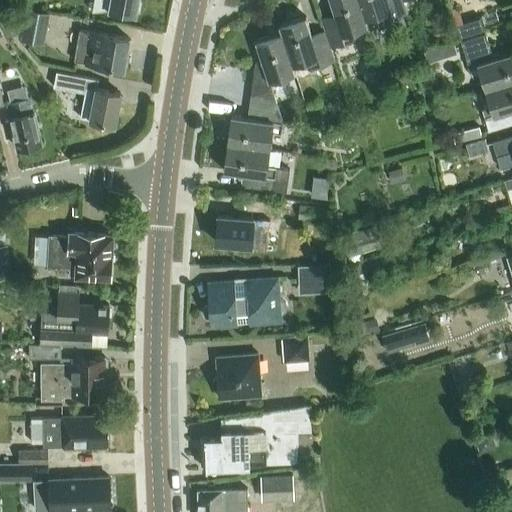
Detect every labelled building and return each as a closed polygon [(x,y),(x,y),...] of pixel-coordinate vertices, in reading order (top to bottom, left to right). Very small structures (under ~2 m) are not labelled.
[(99,0),(101,11),(110,10),(135,15),(137,0),(99,0)] [(359,0),(329,0),(336,20),(323,24),(325,31),(326,31),(332,48),(356,40),(353,31),(369,26),(367,18),(366,19),(359,0)] [(403,0),(359,0),(366,19),(367,18),(383,13),(386,22),(409,14),(405,0),(404,1),(403,0)] [(50,12),(27,8),(21,40),(44,44),(50,12)] [(7,15),(0,19),(0,26),(7,38),(17,32),(7,15)] [(326,31),(325,31),(312,35),(306,17),(279,26),(282,33),(283,33),(294,66),(295,65),(294,65),(311,60),(314,69),(337,61),(332,48),(326,31)] [(456,24),(459,36),(484,29),(480,17),(456,24)] [(74,60),(84,62),(99,65),(124,70),(129,38),(104,34),(80,30),(74,60)] [(255,70),(252,97),(251,107),(281,111),(271,81),(297,73),(295,65),(294,66),(283,33),(282,33),(256,42),(264,67),(255,70)] [(480,73),(486,90),(511,81),(511,52),(493,59),(485,34),(461,42),(472,76),(480,73)] [(93,79),(64,74),(56,72),(54,86),(85,91),(80,118),(90,120),(114,124),(120,93),(96,89),(91,88),(93,79)] [(511,81),(486,90),(491,106),(482,109),(489,131),(511,123),(511,120),(509,112),(511,110),(511,81)] [(17,148),(41,142),(34,111),(22,114),(18,100),(7,102),(10,116),(17,148)] [(281,111),(251,107),(250,119),(233,117),(230,145),(272,149),(274,132),(283,133),(284,120),(281,111)] [(479,126),(453,132),(455,142),(482,136),(479,126)] [(511,136),(493,142),(500,166),(511,162),(511,136)] [(461,144),(464,156),(488,149),(485,138),(461,144)] [(290,169),(279,168),(270,167),(272,149),(230,145),(227,172),(253,175),(251,188),(287,192),(290,169)] [(326,160),(325,165),(327,169),(332,170),(336,168),(337,163),(335,159),(331,158),(326,160)] [(401,168),(389,171),(393,182),(405,179),(401,168)] [(299,204),(298,218),(325,221),(326,206),(299,204)] [(253,218),(218,215),(215,242),(250,245),(250,249),(267,251),(270,220),(253,219),(253,218)] [(382,246),(375,226),(342,236),(348,257),(382,246)] [(110,278),(113,234),(70,232),(70,236),(49,235),(48,267),(70,268),(70,275),(76,275),(76,276),(110,278)] [(9,243),(0,243),(0,276),(10,276),(9,243)] [(298,292),(333,291),(332,264),(298,265),(298,292)] [(347,269),(351,281),(364,278),(361,265),(347,269)] [(256,323),(277,322),(277,314),(281,314),(284,313),(287,310),(287,306),(286,303),(283,300),(280,300),(278,278),(208,283),(210,304),(209,305),(208,305),(206,306),(205,307),(204,308),(204,309),(203,310),(203,312),(203,314),(204,315),(205,317),(206,318),(208,319),(210,319),(215,319),(216,326),(232,325),(231,318),(255,316),(256,323)] [(59,292),(77,293),(77,284),(59,283),(59,292)] [(59,292),(58,306),(52,306),(52,311),(41,311),(40,343),(91,346),(92,332),(107,332),(109,305),(78,303),(79,293),(77,293),(59,292)] [(354,324),(357,336),(380,330),(377,317),(354,324)] [(283,336),(284,361),(309,360),(308,335),(283,336)] [(105,357),(72,357),(61,357),(61,346),(29,343),(29,359),(60,358),(60,363),(41,363),(41,400),(65,400),(65,396),(106,396),(106,394),(108,392),(108,384),(105,381),(105,372),(108,369),(108,361),(105,359),(105,357)] [(219,398),(261,395),(258,353),(216,357),(218,374),(213,380),(214,388),(219,393),(219,398)] [(313,433),(298,434),(298,433),(312,432),(310,405),(221,418),(221,435),(204,435),(204,444),(205,444),(206,468),(250,467),(250,464),(314,463),(313,433)] [(31,418),(31,442),(43,442),(43,446),(108,445),(108,416),(43,417),(43,418),(31,418)] [(18,449),(18,462),(47,462),(47,449),(18,449)] [(0,479),(32,480),(32,463),(0,462),(0,479)] [(293,473),(261,474),(261,500),(294,499),(293,473)] [(49,481),(35,482),(36,511),(51,511),(111,508),(110,481),(106,477),(49,480),(49,481)] [(199,511),(248,511),(248,488),(198,489),(199,511)]
